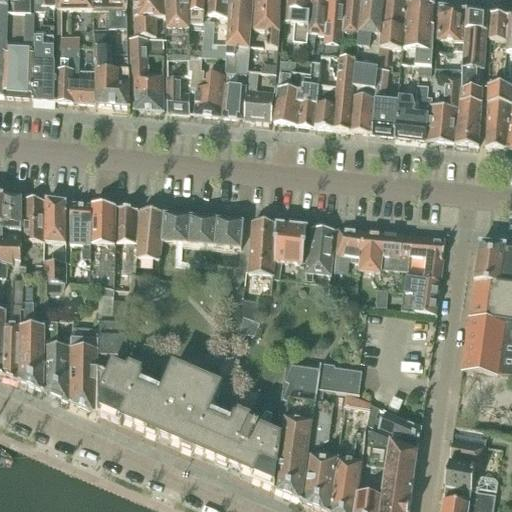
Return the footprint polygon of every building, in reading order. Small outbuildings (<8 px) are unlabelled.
[(0,0),(0,10),(8,11),(9,11),(9,0),(0,0)] [(35,18),(35,0),(12,0),(12,11),(12,18),(35,18)] [(54,11),(54,0),(35,0),(35,18),(36,39),(54,40),(54,31),(42,31),(42,23),(46,23),(45,11),(54,11)] [(93,0),(57,0),(58,13),(94,14),(93,0)] [(127,7),(126,0),(93,0),(94,14),(94,15),(109,16),(109,32),(127,32),(126,8),(127,7)] [(165,0),(134,0),(136,38),(157,40),(156,21),(166,21),(165,0)] [(190,32),(188,0),(166,0),(167,19),(168,19),(168,40),(168,79),(180,79),(189,79),(188,33),(190,32)] [(205,0),(189,0),(191,28),(190,33),(204,34),(205,0)] [(227,19),(229,0),(205,0),(203,61),(226,62),(228,49),(213,48),(213,42),(214,25),(210,25),(211,18),(227,19)] [(231,0),(228,49),(226,62),(226,76),(230,76),(238,77),(249,77),(249,75),(252,76),(254,50),(249,50),(253,0),(231,0)] [(281,22),(281,0),(257,0),(254,35),(265,36),(264,51),(279,51),(281,22)] [(287,25),(296,26),(294,45),(306,45),(310,0),(284,0),(282,24),(287,25)] [(315,39),(325,40),(327,0),(310,0),(306,45),(305,55),(314,56),(315,39)] [(327,0),(325,40),(324,49),(323,61),(330,61),(337,62),(342,0),(327,0)] [(363,0),(342,0),(337,62),(341,62),(342,51),(343,36),(359,38),(363,0)] [(349,135),(367,137),(368,127),(373,127),(376,92),(377,74),(385,1),(376,0),(363,0),(359,38),(358,44),(356,65),(353,100),(349,135)] [(407,5),(385,1),(377,74),(386,74),(388,53),(402,54),(407,5)] [(434,30),(435,9),(407,5),(402,54),(400,67),(431,71),(435,30),(434,30)] [(8,11),(0,10),(0,100),(5,101),(6,59),(8,11)] [(465,44),(466,14),(439,10),(436,44),(454,45),(453,57),(463,58),(465,44)] [(9,11),(8,11),(5,101),(34,103),(35,39),(35,18),(12,18),(12,11),(9,11)] [(467,14),(466,14),(465,44),(463,58),(462,72),(463,72),(462,82),(462,93),(482,93),(482,70),(483,55),(484,39),(486,17),(467,14)] [(492,18),(490,43),(507,45),(508,20),(492,18)] [(34,103),(57,105),(58,72),(54,71),(54,51),(54,40),(36,39),(34,103)] [(134,112),(164,115),(163,77),(150,77),(150,68),(148,68),(148,42),(137,42),(129,42),(132,77),(133,77),(134,112)] [(80,66),(80,64),(80,50),(54,51),(54,71),(58,72),(57,105),(97,108),(97,68),(85,61),(80,66)] [(112,73),(112,62),(111,62),(111,50),(96,51),(97,68),(97,108),(130,112),(129,71),(112,73)] [(434,56),(434,80),(445,80),(445,56),(434,56)] [(128,61),(112,62),(112,73),(129,71),(128,61)] [(338,91),(334,133),(349,135),(353,100),(356,65),(340,63),(341,62),(337,62),(330,61),(329,72),(332,72),(332,77),(334,77),(334,81),(337,82),(336,91),(338,91)] [(198,91),(195,118),(222,121),(226,78),(207,76),(206,82),(203,81),(204,74),(201,73),(202,63),(190,62),(190,72),(192,73),(191,90),(198,91)] [(287,76),(294,77),(296,65),(281,63),(281,75),(287,76)] [(316,131),(321,90),(323,67),(311,66),(309,80),(313,89),(301,87),(297,129),(316,131)] [(430,80),(431,71),(417,70),(416,79),(430,80)] [(245,123),(272,126),(274,96),(256,94),(258,76),(252,76),(249,75),(249,77),(245,123)] [(302,78),(294,77),(287,76),(281,75),(275,126),(297,129),(301,87),(302,78)] [(226,76),(226,78),(222,121),(245,123),(249,77),(238,77),(237,88),(229,88),(230,76),(226,76)] [(167,116),(190,118),(190,97),(181,96),(180,79),(168,79),(166,79),(167,116)] [(426,144),(456,147),(459,113),(461,93),(462,93),(462,82),(446,80),(443,109),(430,108),(426,144)] [(501,90),(489,89),(488,107),(486,150),(507,152),(511,115),(511,82),(502,81),(501,90)] [(321,90),(316,131),(334,133),(338,91),(336,91),(321,90)] [(368,127),(367,137),(395,140),(398,105),(383,103),(384,93),(376,92),(373,127),(368,127)] [(482,105),(482,93),(462,93),(461,93),(459,113),(481,115),(482,105)] [(417,100),(416,111),(412,101),(399,100),(398,105),(395,140),(426,144),(430,108),(430,102),(417,100)] [(479,149),(481,115),(459,113),(456,147),(479,149)] [(4,198),(4,225),(21,225),(22,200),(4,198)] [(46,243),(47,203),(25,201),(25,242),(46,243)] [(47,203),(46,243),(46,245),(66,247),(66,206),(47,203)] [(92,266),(93,208),(72,206),(70,249),(85,249),(85,259),(85,266),(91,266),(90,285),(91,285),(92,266)] [(116,245),(118,211),(117,211),(117,210),(93,207),(93,208),(92,266),(91,285),(90,285),(90,287),(114,293),(116,245)] [(136,277),(136,262),(141,214),(118,211),(116,245),(127,245),(126,263),(123,263),(123,277),(133,278),(136,277)] [(141,214),(136,262),(160,264),(162,245),(165,216),(141,214)] [(165,216),(162,245),(189,247),(191,219),(165,216)] [(189,247),(215,250),(217,221),(191,219),(189,247)] [(244,224),(217,221),(215,250),(241,252),(244,224)] [(249,276),(274,279),(275,264),(276,256),(278,227),(253,225),(249,275),(250,275),(249,276)] [(297,284),(303,285),(306,251),(304,250),(307,230),(278,227),(276,256),(275,264),(287,266),(299,268),(297,284)] [(309,251),(306,251),(303,285),(313,286),(313,277),(326,278),(325,287),(328,287),(329,284),(330,285),(330,279),(331,279),(335,233),(311,231),(309,251)] [(349,265),(359,266),(362,235),(339,233),(334,277),(347,279),(349,265)] [(381,273),(398,275),(407,276),(410,240),(362,235),(359,266),(358,275),(370,276),(380,277),(381,273)] [(410,240),(407,276),(407,281),(441,284),(444,263),(443,263),(445,243),(430,241),(410,240)] [(0,263),(8,266),(13,268),(14,265),(20,265),(21,245),(4,245),(0,245),(0,263)] [(511,251),(505,251),(506,248),(480,246),(462,373),(467,374),(465,382),(490,386),(491,378),(497,379),(497,377),(511,378),(511,251)] [(46,285),(66,285),(66,258),(52,258),(52,264),(44,265),(44,285),(46,285)] [(341,278),(334,278),(333,288),(341,289),(341,278)] [(402,314),(414,316),(436,318),(441,284),(407,281),(406,281),(402,314)] [(0,342),(0,376),(21,385),(22,330),(23,313),(25,285),(14,285),(12,327),(6,326),(5,343),(0,342)] [(66,285),(46,285),(46,301),(54,300),(59,299),(64,291),(64,287),(66,287),(66,285)] [(114,294),(99,290),(99,300),(114,300),(114,294)] [(234,307),(241,308),(242,304),(243,304),(244,291),(236,290),(234,307)] [(387,293),(377,292),(375,310),(386,311),(387,293)] [(125,325),(125,304),(113,304),(112,324),(125,325)] [(258,306),(243,304),(242,304),(241,308),(239,330),(255,336),(258,306)] [(22,330),(21,385),(44,394),(45,330),(33,330),(34,313),(23,313),(22,330)] [(71,406),(73,332),(73,326),(46,325),(45,330),(44,394),(71,406)] [(100,325),(100,333),(98,409),(98,417),(121,427),(124,422),(148,432),(147,435),(157,439),(157,437),(184,448),(183,450),(192,454),(193,452),(254,478),(251,483),(276,494),(279,469),(283,438),(281,438),(252,426),(252,420),(239,415),(236,418),(234,417),(230,428),(210,420),(223,388),(173,367),(160,398),(140,389),(144,379),(143,378),(143,373),(130,368),(127,372),(116,367),(116,359),(125,359),(125,357),(127,357),(128,342),(125,342),(124,326),(100,325)] [(100,333),(73,332),(71,406),(98,417),(98,409),(100,333)] [(320,367),(317,393),(358,398),(360,375),(334,372),(334,369),(320,367)] [(315,404),(316,393),(319,372),(292,369),(287,381),(287,394),(284,403),(287,404),(280,419),(284,422),(281,438),(283,438),(279,469),(276,494),(287,498),(302,504),(308,458),(311,438),(315,404)] [(322,394),(317,393),(316,393),(308,458),(311,458),(305,505),(319,511),(330,511),(337,462),(318,459),(320,444),(325,445),(329,442),(334,407),(321,405),(322,394)] [(369,407),(345,398),(344,410),(369,414),(369,407)] [(397,416),(403,403),(394,399),(388,411),(397,416)] [(381,425),(369,419),(367,428),(418,450),(421,431),(386,415),(381,425)] [(365,442),(362,469),(375,471),(372,497),(358,495),(356,511),(380,511),(390,443),(367,433),(365,442)] [(356,511),(358,495),(362,469),(365,442),(354,441),(351,463),(338,462),(330,511),(356,511)] [(390,443),(380,511),(409,511),(417,455),(390,443)] [(486,451),(452,445),(450,461),(483,467),(486,451)] [(446,491),(444,504),(470,508),(473,496),(471,495),(476,470),(450,465),(446,491)] [(470,508),(444,504),(442,511),(494,511),(497,495),(479,492),(479,497),(473,496),(470,508)]
